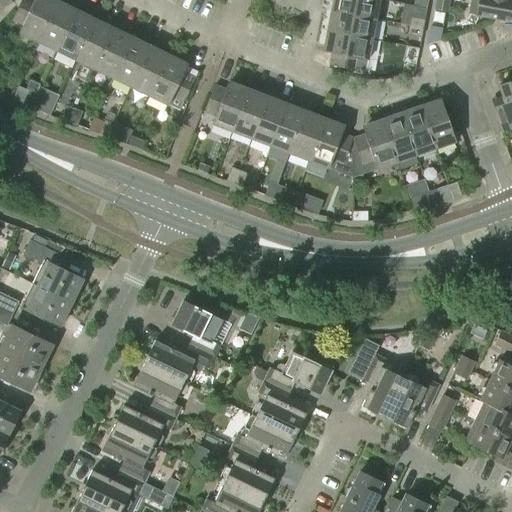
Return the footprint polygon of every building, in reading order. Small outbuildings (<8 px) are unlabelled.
[(0,0),(0,21),(15,5),(18,0),(0,0)] [(22,26),(19,33),(38,42),(56,3),(49,0),(18,0),(15,5),(17,7),(11,21),(22,26)] [(333,11),(375,19),(378,0),(332,0),(332,2),(334,2),(333,11)] [(445,13),(447,0),(436,0),(434,11),(445,13)] [(511,22),(511,0),(470,0),(468,14),(511,22)] [(56,3),(38,42),(56,51),(75,13),(56,3)] [(412,5),(409,25),(423,28),(427,8),(412,5)] [(329,31),(371,39),(375,19),(333,11),(329,31)] [(444,13),(434,12),(432,21),(442,23),(444,13)] [(95,19),(84,14),(83,17),(75,13),(56,51),(75,60),(95,19)] [(95,19),(75,60),(94,69),(112,31),(104,27),(105,24),(95,19)] [(407,34),(421,37),(423,28),(409,25),(407,34)] [(442,27),(430,25),(427,43),(440,39),(442,27)] [(121,32),(120,35),(112,31),(94,69),(112,78),(131,37),(121,32)] [(365,72),(367,60),(371,39),(329,31),(325,52),(331,53),(328,65),(365,72)] [(141,45),(142,42),(131,37),(112,78),(130,87),(149,48),(141,45)] [(149,48),(130,87),(149,96),(167,57),(149,48)] [(167,57),(149,96),(178,110),(194,78),(184,72),(186,67),(167,57)] [(511,80),(498,85),(501,96),(505,105),(493,109),(501,132),(511,128),(511,80)] [(215,116),(212,124),(232,131),(247,92),(227,84),(225,90),(213,85),(204,111),(215,116)] [(22,104),(30,108),(35,94),(28,91),(22,104)] [(251,139),(266,99),(247,92),(232,131),(251,139)] [(35,94),(30,108),(38,111),(43,98),(35,94)] [(266,99),(251,139),(270,146),(286,104),(275,100),(274,102),(266,99)] [(455,141),(441,101),(432,104),(431,102),(420,106),(435,149),(455,141)] [(286,104),(270,146),(289,153),(304,113),(296,110),(297,108),(286,104)] [(60,120),(69,123),(73,109),(65,106),(60,120)] [(401,115),(416,155),(435,149),(420,106),(409,110),(410,112),(401,115)] [(73,109),(69,123),(77,125),(81,112),(73,109)] [(304,113),(289,153),(308,161),(324,118),(313,114),(312,116),(304,113)] [(381,119),(396,162),(416,155),(401,115),(393,118),(392,115),(381,119)] [(324,118),(308,161),(351,177),(352,138),(341,134),(343,128),(334,125),(335,122),(324,118)] [(351,177),(352,177),(396,162),(381,119),(370,123),(371,125),(362,129),(364,134),(352,138),(351,177)] [(99,134),(107,137),(112,123),(104,120),(99,134)] [(112,123),(107,137),(115,140),(120,126),(112,123)] [(131,134),(127,144),(140,149),(144,139),(131,134)] [(198,163),(196,170),(206,173),(209,167),(198,163)] [(231,167),(226,181),(234,184),(239,171),(231,167)] [(247,174),(239,171),(234,184),(242,187),(247,174)] [(269,182),(264,195),(272,198),(277,185),(269,182)] [(453,199),(461,196),(456,182),(448,185),(453,199)] [(285,188),(277,185),(272,198),(280,201),(285,188)] [(436,189),(428,192),(433,205),(441,202),(436,189)] [(309,195),(298,191),(293,205),(304,209),(309,195)] [(433,205),(428,192),(409,198),(414,212),(433,205)] [(34,234),(31,241),(44,247),(47,241),(34,234)] [(42,263),(32,284),(71,303),(82,279),(53,265),(58,254),(44,247),(31,241),(29,240),(23,254),(42,263)] [(32,284),(21,307),(60,326),(71,303),(32,284)] [(0,292),(0,308),(12,314),(18,302),(0,292)] [(171,324),(193,335),(189,345),(214,357),(220,346),(211,342),(222,320),(182,300),(171,324)] [(0,323),(6,326),(12,314),(0,308),(0,323)] [(0,348),(40,368),(51,344),(10,324),(0,344),(0,348)] [(511,336),(500,331),(494,344),(511,352),(511,336)] [(184,354),(154,340),(143,363),(183,382),(190,369),(197,372),(200,371),(203,366),(208,369),(214,357),(189,345),(184,354)] [(0,377),(29,391),(40,368),(0,348),(0,377)] [(358,376),(369,354),(358,349),(348,371),(358,376)] [(267,372),(263,380),(288,393),(294,381),(319,394),(336,359),(317,350),(312,360),(303,356),(303,357),(291,351),(284,366),(280,364),(278,365),(275,370),(269,367),(267,372)] [(361,406),(383,417),(403,377),(402,377),(403,374),(401,371),(385,362),(386,359),(374,354),(362,379),(371,384),(361,406)] [(460,355),(456,364),(471,371),(475,362),(460,355)] [(511,365),(499,359),(489,380),(511,391),(511,365)] [(132,385),(154,396),(150,405),(176,418),(181,407),(173,403),(183,382),(143,363),(132,385)] [(471,371),(456,364),(452,373),(466,380),(471,371)] [(256,367),(253,373),(255,378),(262,381),(263,380),(267,372),(256,367)] [(404,378),(403,377),(383,417),(406,428),(417,406),(427,411),(439,385),(428,380),(426,383),(406,373),(404,378)] [(262,403),(255,417),(294,436),(305,413),(283,403),(288,393),(263,380),(262,381),(257,392),(258,393),(257,396),(259,401),(262,403)] [(511,391),(489,380),(479,400),(511,415),(511,391)] [(442,395),(438,403),(451,410),(455,401),(442,395)] [(483,403),(474,421),(511,439),(511,436),(511,415),(479,400),(479,401),(483,403)] [(0,401),(0,431),(7,435),(19,411),(0,401)] [(440,432),(451,410),(438,403),(427,425),(440,432)] [(145,416),(123,405),(112,427),(152,447),(162,426),(170,430),(176,418),(150,405),(145,416)] [(231,445),(256,457),(261,448),(283,459),(294,436),(255,417),(248,430),(244,429),(242,430),(240,435),(236,434),(231,445)] [(496,457),(494,462),(504,466),(510,453),(505,450),(511,439),(474,421),(464,441),(496,457)] [(101,450),(123,461),(118,471),(144,483),(150,472),(142,468),(152,447),(112,427),(101,450)] [(233,461),(223,482),(263,501),(274,478),(251,467),(256,457),(231,445),(225,457),(233,461)] [(113,481),(91,470),(80,492),(120,511),(130,491),(138,495),(144,483),(118,471),(113,481)] [(359,472),(339,511),(378,511),(371,508),(377,495),(375,493),(380,482),(359,472)] [(199,510),(202,511),(257,511),(263,501),(223,482),(213,503),(205,499),(199,510)] [(70,511),(119,511),(120,511),(80,492),(70,511)] [(401,502),(391,497),(383,511),(422,511),(426,504),(405,494),(401,502)]
